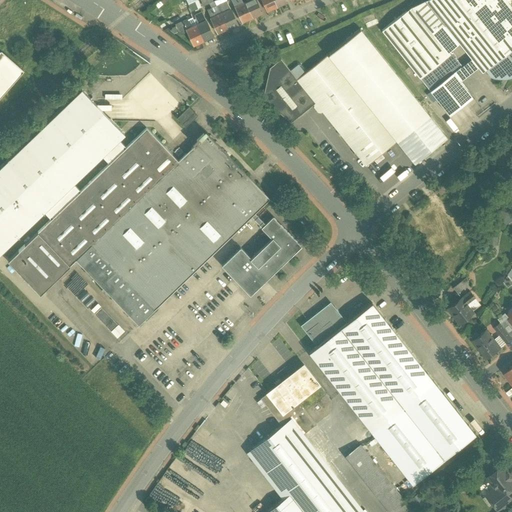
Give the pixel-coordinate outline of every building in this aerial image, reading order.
[(245,3),(243,4),(240,0),(232,0),(243,22),(252,18),(245,3)] [(262,13),(255,0),(246,0),(248,1),(245,3),(252,18),(256,16),(256,17),(261,15),(261,14),(262,13)] [(273,0),(262,0),(267,11),(277,7),(273,0)] [(505,0),(427,0),(411,7),(406,11),(422,31),(428,26),(429,26),(443,14),(487,69),(511,49),(511,8),(507,2),(505,0)] [(198,1),(189,5),(192,11),(201,7),(198,1)] [(237,25),(226,2),(222,4),(222,5),(220,6),(223,13),(221,14),(228,29),(237,25)] [(221,14),(218,15),(215,8),(212,9),(212,8),(207,10),(218,34),(228,29),(221,14)] [(422,31),(406,11),(382,31),(420,78),(444,59),(437,50),(422,31)] [(213,36),(206,21),(206,20),(202,12),(195,16),(199,24),(196,25),(203,40),(213,36)] [(373,13),(362,18),(364,23),(375,18),(373,13)] [(203,40),(196,25),(193,26),(191,22),(189,23),(187,19),(183,21),(188,32),(194,45),(203,40)] [(183,21),(175,25),(180,35),(188,32),(183,21)] [(429,115),(360,28),(328,54),(397,141),(429,115)] [(444,59),(420,78),(430,91),(460,67),(461,65),(445,46),(443,45),(437,50),(444,59)] [(511,49),(487,69),(485,71),(485,72),(486,71),(489,76),(489,77),(494,79),(498,79),(503,80),(508,79),(510,78),(511,78),(511,77),(511,49)] [(0,98),(23,71),(1,52),(0,52),(0,98)] [(297,79),(296,79),(316,103),(314,104),(314,107),(318,112),(321,112),(322,111),(366,166),(397,141),(328,54),(306,71),(297,79)] [(290,71),(281,59),(270,68),(263,99),(291,122),(314,104),(316,103),(296,79),(297,79),(290,71)] [(301,65),(299,65),(290,71),(297,79),(306,71),(301,65)] [(125,133),(81,88),(0,166),(0,253),(43,212),(50,220),(80,192),(73,184),(102,156),(108,165),(126,148),(119,139),(125,133)] [(189,107),(177,119),(185,128),(198,116),(189,107)] [(429,115),(397,141),(414,163),(446,137),(429,115)] [(138,324),(270,199),(207,132),(178,160),(147,128),(126,148),(108,165),(80,192),(50,220),(7,261),(39,294),(76,259),(138,324)] [(440,215),(439,217),(432,207),(417,218),(424,228),(422,230),(438,250),(456,236),(440,215)] [(242,244),(220,265),(253,298),(308,245),(276,212),(260,227),(271,238),(254,256),(242,244)] [(466,278),(453,288),(458,293),(470,284),(466,278)] [(470,292),(461,298),(448,308),(459,323),(473,313),(467,305),(475,298),(470,292)] [(372,303),(342,326),(337,330),(336,331),(317,346),(309,352),(371,432),(434,382),(372,303)] [(102,307),(95,313),(119,337),(125,331),(102,307)] [(330,320),(322,327),(318,322),(306,332),(317,346),(336,331),(337,330),(330,320)] [(511,338),(511,336),(501,322),(494,327),(500,335),(506,343),(511,338)] [(494,340),(486,330),(479,335),(476,332),(470,337),(473,340),(472,340),(486,358),(500,348),(494,340)] [(506,343),(500,335),(494,340),(500,348),(506,343)] [(319,384),(303,364),(267,393),(260,398),(263,402),(261,404),(263,407),(266,405),(280,424),(283,422),(278,415),(298,401),(298,400),(319,384)] [(332,401),(319,384),(298,400),(298,401),(315,423),(330,412),(332,401)] [(315,423),(298,401),(278,415),(283,422),(285,423),(297,438),(315,423)] [(477,418),(465,402),(451,412),(451,413),(442,419),(448,427),(457,420),(464,428),(477,418)] [(444,405),(430,416),(434,422),(448,411),(444,405)] [(349,446),(368,432),(360,420),(355,424),(352,421),(343,428),(346,431),(341,435),(349,446)] [(354,511),(297,438),(285,423),(253,448),(289,494),(266,511),(354,511)] [(428,431),(420,437),(424,442),(432,436),(428,431)] [(412,511),(360,445),(349,453),(395,511),(412,511)] [(511,489),(511,477),(503,466),(488,478),(496,488),(490,493),(496,500),(497,501),(508,492),(511,489)] [(511,497),(508,492),(497,501),(496,500),(493,503),(499,510),(511,500),(511,497)]
